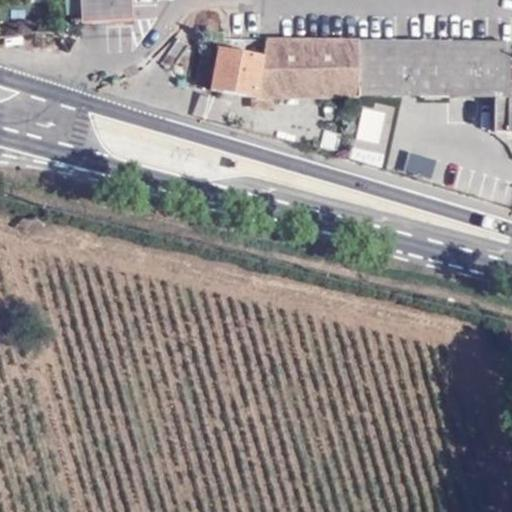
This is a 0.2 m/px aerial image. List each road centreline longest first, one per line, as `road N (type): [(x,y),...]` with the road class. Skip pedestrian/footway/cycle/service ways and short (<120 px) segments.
road 1 (secondary): [(511,231),(0,75)]
road 2 (secondary): [(0,134),(511,270)]
